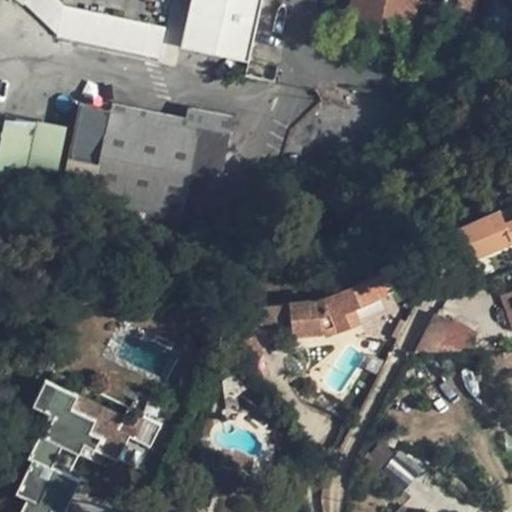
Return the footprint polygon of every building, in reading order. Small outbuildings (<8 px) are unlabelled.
[(18,0),(65,38),(158,57),(164,26),(67,7),(58,0),(18,0)] [(438,0),(353,0),(350,18),(430,36),(438,0)] [(476,0),(457,0),(444,61),(463,60),(476,0)] [(488,0),(475,59),(477,58),(499,57),(510,0),(488,0)] [(220,189),(232,115),(188,107),(186,118),(77,100),(61,192),(185,212),(190,184),(220,189)] [(0,134),(0,183),(22,187),(25,167),(59,172),(67,127),(3,116),(0,134)] [(511,238),(511,235),(511,218),(504,222),(499,210),(458,228),(470,257),(511,238)] [(469,265),(465,267),(469,279),(480,276),(476,265),(470,267),(469,265)] [(294,334),(326,329),(336,325),(338,332),(358,323),(352,308),(383,295),(378,282),(384,280),(387,278),(383,270),(317,298),(291,300),(294,330),(294,334)] [(383,295),(388,293),(384,280),(378,282),(383,295)] [(291,300),(253,303),(255,323),(279,323),(281,332),(294,330),(291,300)] [(425,337),(440,344),(451,322),(436,316),(425,337)] [(452,319),(451,322),(440,344),(457,348),(468,327),(452,319)] [(249,324),(231,334),(246,362),(266,350),(249,324)] [(328,336),(338,332),(336,325),(326,329),(328,336)] [(73,405),(79,393),(57,383),(48,402),(59,407),(45,434),(81,452),(86,441),(107,451),(119,457),(129,435),(151,445),(158,430),(125,414),(118,427),(73,405)] [(80,392),(79,393),(73,405),(118,427),(125,414),(80,392)] [(129,407),(125,414),(158,430),(161,423),(129,407)] [(102,462),(107,451),(86,441),(81,452),(102,462)] [(38,473),(65,485),(71,474),(34,455),(17,491),(26,496),(38,473)] [(53,511),(65,485),(38,473),(26,496),(53,511)]
